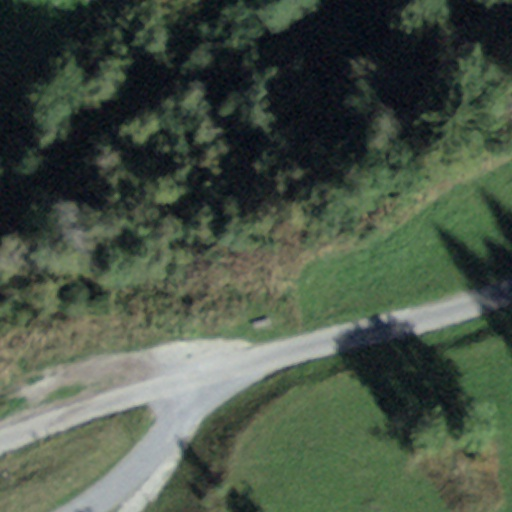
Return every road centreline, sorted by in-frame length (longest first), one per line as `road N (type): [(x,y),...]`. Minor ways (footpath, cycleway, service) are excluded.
road 1 (track): [(511,283),(219,375)]
road 2 (track): [(219,375),(0,440)]
road 3 (track): [(116,511),(219,375)]
